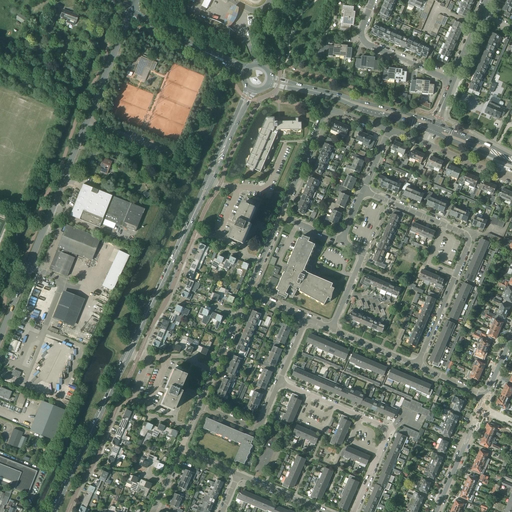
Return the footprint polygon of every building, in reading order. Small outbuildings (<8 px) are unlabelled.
[(202,7),(206,9),(207,9),(211,0),(204,0),(201,7),(202,7)] [(410,0),(409,4),(408,7),(413,9),(414,6),(415,6),(417,0),(410,0)] [(417,0),(415,6),(420,9),(420,10),(423,11),(425,7),(427,1),(424,0),(417,0)] [(394,6),(385,2),(382,8),(391,12),(394,6)] [(459,5),(458,7),(460,8),(470,12),(472,7),(463,3),(460,2),(459,4),(459,5)] [(511,7),(505,5),(502,10),(511,14),(511,7)] [(239,9),(234,6),(232,8),(230,10),(228,13),(226,17),(225,20),(224,23),(224,26),(228,29),(231,27),(233,25),(234,23),(235,22),(236,20),(238,17),(239,12),(239,9)] [(343,6),(343,11),(344,11),(343,18),(354,19),(355,12),(352,11),(352,7),(343,6)] [(380,14),(381,14),(387,17),(389,18),(389,17),(391,12),(382,8),(380,14)] [(460,9),(458,14),(467,18),(470,12),(460,8),(459,8),(460,9)] [(63,10),(60,16),(69,20),(67,23),(74,25),(75,22),(76,22),(78,15),(63,10)] [(52,12),(48,23),(45,32),(51,34),(58,14),(52,12)] [(206,21),(201,17),(200,18),(230,37),(230,35),(235,33),(235,32),(231,29),(229,28),(230,27),(222,23),(221,23),(218,21),(215,20),(213,20),(208,18),(206,21)] [(341,24),(340,29),(341,29),(341,32),(348,33),(348,29),(350,30),(350,25),(353,25),(354,19),(343,18),(343,24),(341,24)] [(464,26),(455,22),(452,28),(461,32),(464,26)] [(375,25),(371,34),(377,36),(381,27),(375,25)] [(386,29),(381,27),(377,36),(382,39),(386,30),(386,29)] [(388,41),(392,32),(393,30),(387,28),(386,29),(386,30),(382,39),(388,41)] [(450,33),(459,37),(461,32),(452,28),(450,33)] [(394,43),(398,34),(392,32),(388,41),(394,43)] [(448,38),(457,42),(459,37),(450,33),(448,38)] [(501,37),(493,33),(490,39),(498,42),(501,37)] [(399,46),(403,37),(398,34),(394,43),(399,46)] [(405,48),(408,39),(403,37),(399,46),(405,48)] [(445,44),(454,48),(457,42),(448,38),(445,44)] [(410,51),(414,42),(408,39),(405,48),(410,51)] [(498,42),(490,39),(488,44),(496,48),(498,42)] [(416,53),(420,44),(414,42),(410,51),(416,53)] [(333,55),(340,56),(341,45),(334,44),(334,46),(329,46),(328,56),(333,57),(333,55)] [(421,55),(425,46),(420,44),(416,53),(421,55)] [(443,49),(452,53),(454,48),(445,44),(443,49)] [(496,48),(488,44),(485,50),(494,53),(496,48)] [(351,59),(352,49),(347,48),(348,46),(341,45),(340,56),(346,57),(346,58),(351,59)] [(431,49),(425,46),(421,55),(427,58),(428,56),(430,50),(431,49)] [(441,55),(449,59),(452,53),(443,49),(441,55)] [(494,53),(485,50),(483,55),(491,59),(494,53)] [(141,57),(134,74),(142,77),(145,68),(153,72),(156,63),(149,60),(150,58),(143,55),(142,57),(141,57)] [(438,60),(447,64),(449,59),(441,55),(438,60)] [(491,59),(483,55),(481,61),(489,64),(491,59)] [(362,60),(357,59),(356,68),(361,69),(361,67),(368,68),(369,57),(362,56),(362,60)] [(368,68),(374,69),(374,70),(379,71),(380,61),(375,61),(375,58),(369,57),(368,68)] [(489,64),(481,61),(478,66),(487,70),(489,64)] [(487,70),(478,66),(476,72),(484,75),(487,70)] [(384,71),(383,80),(388,81),(388,82),(394,83),(395,80),(396,69),(389,68),(389,71),(384,71)] [(396,69),(395,80),(401,81),(401,82),(406,83),(407,73),(402,73),(403,70),(396,69)] [(484,75),(476,72),(473,77),(482,81),(484,75)] [(482,81),(473,77),(471,83),(481,88),(481,87),(479,87),(482,81)] [(412,83),(411,92),(415,93),(422,93),(422,92),(423,81),(417,80),(416,83),(412,83)] [(422,92),(422,93),(429,94),(433,95),(434,85),(430,85),(430,82),(423,81),(422,92)] [(468,89),(473,91),(472,93),(478,96),(480,93),(479,93),(481,88),(471,83),(468,89)] [(485,109),(484,111),(485,112),(484,113),(493,117),(498,105),(499,102),(491,98),(489,102),(486,109),(485,109)] [(498,105),(493,117),(494,118),(496,119),(497,118),(499,119),(500,116),(503,117),(506,109),(502,107),(504,104),(503,102),(501,101),(499,102),(498,105)] [(296,122),(275,122),(275,118),(267,118),(267,119),(266,119),(262,129),(260,129),(259,129),(259,130),(259,135),(253,149),(251,149),(250,150),(251,155),(249,159),(247,159),(246,159),(246,160),(247,165),(245,168),(246,168),(246,166),(250,168),(249,170),(253,172),(254,170),(261,173),(278,132),(280,132),(280,130),(302,130),(302,123),(299,123),(298,119),(296,119),(296,122)] [(332,127),(331,130),(336,132),(339,134),(340,131),(343,124),(337,122),(334,127),(332,127)] [(340,131),(339,134),(346,137),(347,134),(350,127),(343,124),(340,131)] [(361,132),(357,141),(363,143),(367,134),(361,132)] [(369,146),(373,137),(367,134),(363,143),(369,146)] [(391,150),(395,152),(393,156),(395,157),(397,153),(401,144),(395,141),(391,150)] [(333,147),(325,144),(322,149),(331,153),(333,147)] [(397,153),(403,155),(407,146),(401,144),(397,153)] [(320,155),(328,158),(328,159),(330,160),(333,154),(331,153),(322,149),(320,155)] [(409,158),(412,160),(412,159),(415,160),(419,152),(416,150),(415,151),(413,150),(409,158)] [(415,160),(419,162),(418,162),(421,163),(424,155),(422,154),(422,153),(419,152),(415,160)] [(353,154),(351,156),(355,158),(353,164),(362,168),(364,162),(365,160),(361,158),(361,157),(353,154)] [(328,158),(320,155),(318,160),(326,164),(328,159),(328,158)] [(431,157),(428,164),(434,167),(437,160),(431,157)] [(110,162),(103,159),(98,171),(106,175),(109,167),(114,168),(117,160),(111,158),(110,162)] [(326,164),(318,160),(315,166),(323,169),(326,164)] [(440,169),(443,162),(437,160),(434,167),(440,169)] [(346,168),(345,171),(353,174),(355,172),(359,174),(362,168),(353,164),(351,167),(347,165),(346,168)] [(449,165),(445,174),(451,176),(455,167),(449,165)] [(313,171),(321,175),(323,169),(315,166),(313,171)] [(457,179),(461,170),(455,167),(451,176),(457,179)] [(345,171),(344,174),(348,175),(345,181),(354,185),(357,179),(352,177),(353,174),(345,171)] [(460,182),(457,188),(460,190),(463,185),(465,184),(469,185),(469,184),(473,175),(470,174),(470,175),(467,174),(466,177),(463,176),(460,182)] [(380,175),(377,181),(381,183),(380,186),(385,188),(389,179),(380,175)] [(469,185),(469,186),(474,188),(478,179),(476,177),(473,175),(469,184),(469,185)] [(319,181),(310,177),(308,183),(316,187),(319,181)] [(389,179),(385,188),(391,191),(395,182),(389,179)] [(339,185),(338,188),(346,192),(347,189),(352,191),(354,185),(345,181),(343,180),(341,186),(339,185)] [(482,190),(484,191),(485,190),(488,192),(491,183),(488,182),(485,181),(482,190)] [(395,182),(391,191),(397,193),(399,188),(402,190),(404,184),(401,183),(401,184),(395,182)] [(316,187),(308,183),(305,189),(313,192),(314,192),(316,187)] [(404,184),(402,190),(405,191),(403,195),(409,198),(412,189),(410,188),(410,185),(407,183),(406,185),(404,184)] [(488,192),(491,193),(490,194),(493,195),(493,194),(497,186),(494,185),(494,184),(491,183),(488,192)] [(83,184),(70,216),(99,227),(100,224),(103,219),(115,224),(135,232),(144,209),(135,205),(136,202),(132,200),(131,204),(83,184)] [(338,188),(336,191),(340,193),(338,199),(347,203),(349,197),(345,195),(346,192),(338,188)] [(303,194),(311,198),(314,199),(316,193),(314,192),(313,192),(305,189),(303,194)] [(412,189),(409,198),(414,200),(418,191),(412,189)] [(495,199),(494,202),(497,204),(498,201),(499,200),(504,202),(505,200),(509,191),(506,190),(507,190),(504,189),(503,189),(501,193),(498,192),(496,198),(495,199)] [(418,191),(414,200),(420,203),(422,198),(425,199),(427,194),(424,193),(424,194),(418,191)] [(427,194),(425,199),(428,201),(426,205),(432,208),(435,199),(431,197),(433,193),(428,192),(428,194),(427,194)] [(311,198),(303,194),(301,200),(309,203),(311,198)] [(331,203),(330,205),(338,209),(339,206),(344,208),(347,203),(338,199),(335,204),(331,203)] [(435,199),(432,208),(437,210),(441,201),(435,199)] [(441,201),(437,210),(443,212),(445,208),(448,209),(450,203),(448,202),(442,199),(441,201)] [(309,203),(301,200),(298,205),(306,209),(309,203)] [(450,203),(448,209),(451,210),(449,215),(455,217),(459,209),(452,206),(453,205),(450,203)] [(232,221),(238,224),(232,239),(243,244),(251,225),(249,224),(255,208),(244,204),(237,219),(234,217),(232,221)] [(306,209),(298,205),(296,211),(304,215),(306,209)] [(330,205),(329,208),(333,210),(330,216),(339,220),(342,214),(337,212),(338,209),(330,205)] [(464,211),(460,220),(462,220),(466,222),(467,220),(468,217),(471,219),(473,213),(475,210),(472,208),(471,211),(465,208),(464,211)] [(459,209),(455,217),(460,220),(464,211),(459,209)] [(393,214),(390,220),(391,220),(398,223),(399,224),(400,221),(402,222),(403,218),(405,214),(398,211),(396,215),(393,214)] [(473,213),(471,219),(474,220),(472,224),(477,227),(480,220),(481,218),(482,215),(476,213),(476,214),(473,213)] [(323,220),(322,222),(331,226),(332,223),(337,225),(339,220),(330,216),(328,220),(328,221),(325,220),(323,220)] [(480,220),(477,227),(484,229),(485,230),(488,223),(486,223),(487,220),(486,220),(481,218),(480,220)] [(390,220),(388,226),(396,229),(397,230),(398,227),(397,227),(398,223),(391,220),(390,220)] [(410,232),(413,233),(411,237),(414,238),(416,233),(419,225),(414,223),(410,232)] [(49,270),(53,272),(67,277),(74,258),(75,258),(77,255),(91,261),(100,239),(66,225),(58,247),(49,270)] [(421,235),(424,228),(419,225),(416,233),(421,235)] [(388,226),(385,231),(393,235),(395,235),(396,233),(394,232),(396,229),(388,226)] [(424,238),(423,241),(425,242),(427,238),(426,237),(430,230),(424,228),(421,235),(424,237),(424,238)] [(426,237),(427,238),(432,240),(435,232),(430,230),(426,237)] [(385,231),(383,237),(391,240),(392,241),(393,238),(392,238),(393,235),(385,231)] [(269,284),(269,286),(269,287),(270,288),(271,290),(272,291),(274,291),(275,289),(278,291),(280,292),(279,294),(282,296),(283,296),(286,298),(287,298),(285,301),(287,298),(289,294),(293,297),(298,288),(300,289),(299,291),(325,305),(329,297),(328,296),(329,294),(331,295),(332,295),(332,294),(334,289),(332,288),(333,284),(316,277),(307,273),(307,272),(307,270),(311,270),(312,270),(311,270),(311,266),(308,265),(307,265),(309,260),(315,245),(313,244),(308,242),(309,240),(309,239),(310,239),(308,239),(303,237),(302,239),(299,238),(299,240),(293,253),(288,265),(289,265),(288,267),(287,266),(285,267),(284,269),(285,270),(286,271),(284,277),(281,276),(278,275),(276,280),(272,278),(270,283),(269,284)] [(383,237),(380,243),(388,246),(390,247),(391,244),(392,241),(391,240),(383,237)] [(479,245),(486,248),(488,249),(491,244),(488,243),(488,242),(481,239),(479,245)] [(380,243),(378,249),(386,252),(387,252),(388,250),(387,249),(388,246),(380,243)] [(201,244),(197,253),(206,256),(209,248),(201,244)] [(486,248),(479,245),(477,250),(484,253),(486,248)] [(378,249),(375,255),(385,258),(386,256),(387,252),(386,252),(378,249)] [(484,253),(477,250),(474,256),(481,259),(484,253)] [(113,291),(129,256),(118,251),(102,286),(113,291)] [(193,261),(202,265),(206,256),(197,253),(193,261)] [(375,255),(373,260),(377,262),(376,264),(385,269),(386,266),(386,265),(383,264),(385,258),(375,255)] [(215,258),(212,264),(211,268),(216,270),(219,266),(224,268),(224,265),(226,261),(227,259),(219,256),(217,260),(215,258)] [(481,259),(474,256),(472,262),(481,266),(483,262),(484,260),(481,259)] [(224,265),(224,268),(223,269),(228,271),(231,266),(235,268),(239,260),(231,257),(229,262),(226,261),(224,265)] [(235,268),(243,272),(241,277),(244,278),(250,265),(239,260),(235,268)] [(202,265),(193,261),(190,270),(195,272),(197,269),(200,270),(202,265)] [(469,267),(479,271),(481,266),(472,262),(469,267)] [(467,273),(476,277),(479,271),(469,267),(467,273)] [(275,269),(271,278),(272,278),(276,280),(278,275),(280,271),(275,269)] [(186,278),(189,280),(198,283),(195,282),(198,273),(195,272),(190,270),(186,278)] [(422,270),(419,277),(425,280),(428,273),(422,270)] [(425,280),(430,282),(433,275),(428,273),(425,280)] [(465,279),(472,282),(472,281),(474,282),(476,277),(467,273),(465,279)] [(363,278),(361,284),(369,287),(370,285),(373,277),(367,275),(366,279),(363,278)] [(430,282),(429,284),(432,285),(433,283),(436,284),(439,277),(433,275),(430,282)] [(373,277),(370,285),(376,287),(379,280),(373,277)] [(444,280),(439,277),(436,284),(441,287),(442,284),(445,286),(446,283),(443,282),(444,280)] [(185,288),(193,292),(195,292),(196,289),(198,290),(200,284),(198,283),(189,280),(185,288)] [(376,287),(381,289),(384,282),(379,280),(376,287)] [(381,289),(380,291),(386,294),(387,292),(390,284),(384,282),(381,289)] [(499,285),(505,288),(503,292),(511,296),(511,289),(509,288),(510,288),(507,286),(508,285),(500,282),(499,285)] [(414,290),(419,293),(420,290),(415,288),(416,285),(410,283),(408,288),(414,290)] [(471,286),(464,283),(462,289),(471,293),(473,288),(471,287),(471,286)] [(392,294),(395,287),(390,284),(387,292),(392,294)] [(217,294),(212,293),(210,298),(218,302),(220,296),(223,297),(225,293),(225,294),(226,289),(221,287),(217,294)] [(398,296),(401,289),(395,287),(392,294),(398,296)] [(193,292),(185,288),(182,297),(190,300),(193,295),(190,294),(191,291),(193,292)] [(223,297),(222,299),(233,304),(239,291),(236,289),(232,296),(228,294),(229,290),(226,289),(225,294),(225,293),(223,297)] [(471,293),(462,289),(459,295),(466,298),(468,292),(471,293)] [(64,292),(54,318),(73,325),(83,300),(64,292)] [(501,301),(502,299),(504,299),(511,303),(511,301),(511,296),(503,292),(501,297),(497,295),(495,298),(501,301)] [(466,298),(459,295),(457,300),(464,303),(466,298)] [(426,302),(433,306),(436,300),(428,296),(426,302)] [(464,303),(457,300),(455,306),(464,310),(466,304),(464,303)] [(423,308),(431,311),(433,306),(426,302),(423,308)] [(502,304),(500,310),(507,313),(510,308),(502,304)] [(174,314),(179,316),(181,313),(184,315),(186,309),(178,305),(174,314)] [(452,311),(459,314),(459,315),(461,315),(464,310),(455,306),(452,311)] [(199,315),(203,317),(202,323),(207,325),(209,322),(211,318),(210,318),(208,317),(210,311),(202,308),(199,315)] [(431,311),(423,308),(421,314),(428,317),(431,311)] [(350,315),(349,319),(355,321),(358,314),(358,312),(353,309),(352,311),(349,310),(348,314),(350,315)] [(496,309),(495,313),(496,314),(495,315),(497,316),(505,319),(507,313),(500,310),(496,309)] [(261,314),(254,310),(251,316),(259,319),(261,314)] [(459,314),(452,311),(450,317),(457,320),(459,315),(459,314)] [(211,318),(217,321),(215,329),(218,330),(223,317),(213,312),(210,318),(211,318)] [(167,321),(173,324),(175,325),(176,322),(179,323),(182,317),(179,316),(174,314),(171,313),(167,321)] [(363,316),(358,314),(355,321),(360,323),(363,316)] [(428,317),(421,314),(418,320),(426,323),(428,317)] [(486,314),(484,317),(491,320),(489,324),(493,325),(500,329),(503,323),(500,321),(500,320),(494,317),(486,314)] [(380,323),(377,330),(383,333),(385,325),(386,324),(383,323),(386,316),(385,315),(383,316),(382,318),(382,317),(380,323)] [(259,319),(251,316),(249,322),(256,325),(259,319)] [(363,316),(360,323),(366,326),(369,318),(363,316)] [(369,318),(366,326),(371,328),(374,321),(369,318)] [(164,320),(161,329),(171,333),(172,330),(173,330),(176,325),(175,325),(173,324),(167,321),(164,320)] [(426,323),(418,320),(416,326),(423,329),(426,323)] [(374,321),(371,328),(377,330),(380,323),(374,321)] [(454,324),(447,321),(444,327),(454,331),(456,325),(454,325),(454,324)] [(256,325),(249,322),(246,327),(254,330),(256,325)] [(284,323),(281,329),(290,333),(293,327),(284,323)] [(493,325),(490,331),(498,334),(500,329),(493,325)] [(423,329),(416,326),(413,332),(421,335),(423,329)] [(254,330),(246,327),(244,332),(252,336),(254,330)] [(442,332),(449,335),(449,336),(451,337),(454,331),(444,327),(442,332)] [(161,329),(157,337),(166,341),(167,338),(168,334),(172,335),(173,333),(171,333),(161,329)] [(281,329),(279,335),(288,339),(290,333),(281,329)] [(490,331),(488,336),(496,339),(498,334),(490,331)] [(252,336),(244,332),(241,338),(249,342),(252,336)] [(421,335),(413,332),(411,338),(418,341),(421,335)] [(449,335),(442,332),(440,338),(447,341),(449,336),(449,335)] [(473,333),(472,337),(479,340),(477,343),(480,344),(488,348),(490,342),(481,339),(482,337),(480,336),(478,335),(473,333)] [(275,340),(274,343),(279,345),(280,343),(285,345),(288,339),(279,335),(276,341),(275,340)] [(310,335),(307,341),(313,344),(316,337),(310,335)] [(175,341),(174,344),(172,349),(180,353),(182,347),(184,348),(185,348),(186,345),(187,341),(187,340),(189,338),(184,336),(180,343),(175,341)] [(157,337),(153,346),(162,349),(164,344),(166,341),(157,337)] [(316,337),(313,344),(318,346),(321,340),(316,337)] [(249,342),(241,338),(239,344),(247,347),(249,342)] [(418,341),(411,338),(408,344),(416,347),(418,341)] [(447,341),(440,338),(437,343),(444,346),(445,346),(447,341)] [(17,353),(21,342),(12,339),(8,349),(17,353)] [(185,348),(184,348),(184,350),(192,354),(194,348),(197,349),(198,346),(199,346),(200,341),(195,339),(192,344),(187,341),(186,345),(185,348)] [(318,346),(317,349),(323,351),(327,342),(321,340),(318,346)] [(197,349),(196,351),(207,356),(212,343),(210,342),(205,348),(199,346),(198,346),(197,349)] [(327,342),(323,351),(328,353),(332,344),(327,342)] [(274,346),(271,352),(280,356),(283,350),(278,348),(279,345),(274,343),(272,345),(274,346)] [(444,346),(437,343),(435,349),(444,353),(446,347),(445,346),(444,346)] [(237,349),(240,351),(239,354),(246,357),(250,348),(247,347),(239,344),(237,349)] [(328,353),(334,356),(338,347),(332,344),(328,353)] [(480,344),(478,350),(486,353),(488,348),(480,344)] [(334,356),(340,358),(343,349),(338,347),(334,356)] [(467,351),(466,353),(471,355),(471,356),(473,357),(473,356),(475,357),(476,355),(484,358),(486,353),(478,350),(475,348),(473,353),(469,352),(467,351)] [(343,349),(340,358),(345,360),(346,358),(349,351),(343,349)] [(442,358),(444,353),(435,349),(433,355),(442,358)] [(271,352),(269,357),(278,361),(280,356),(271,352)] [(234,355),(231,361),(240,365),(243,359),(244,360),(246,357),(239,354),(238,357),(234,355)] [(353,354),(350,361),(356,363),(359,356),(353,354)] [(430,360),(433,361),(432,364),(438,367),(442,358),(433,355),(430,360)] [(359,356),(356,363),(355,365),(360,368),(364,359),(359,356)] [(264,362),(263,365),(264,365),(269,368),(271,365),(275,367),(278,361),(269,357),(267,357),(265,362),(264,362)] [(475,358),(472,365),(475,366),(483,370),(484,367),(485,367),(486,365),(480,362),(481,360),(477,359),(475,358)] [(364,359),(360,368),(366,370),(367,368),(370,361),(364,359)] [(229,367),(238,371),(240,365),(231,361),(229,367)] [(373,370),(375,364),(370,361),(367,368),(373,370)] [(291,371),(294,373),(293,375),(298,378),(305,363),(304,363),(301,368),(293,365),(291,371)] [(306,363),(305,363),(298,378),(304,380),(307,373),(304,372),(304,370),(303,369),(306,363)] [(375,364),(373,370),(378,373),(381,366),(375,364)] [(264,368),(261,374),(270,378),(273,372),(268,370),(269,368),(264,365),(263,368),(264,368)] [(384,375),(387,368),(381,366),(378,373),(384,375)] [(475,366),(472,372),(480,375),(483,370),(475,366)] [(226,373),(231,374),(230,378),(235,380),(237,377),(235,376),(238,371),(229,367),(226,373)] [(21,372),(14,370),(11,375),(19,378),(21,372)] [(161,388),(167,390),(160,406),(171,411),(180,391),(178,390),(184,375),(173,370),(166,385),(163,384),(161,388)] [(389,376),(388,379),(393,381),(397,372),(392,370),(389,376)] [(469,370),(467,376),(468,376),(468,378),(470,379),(471,378),(474,379),(474,380),(477,382),(478,381),(480,375),(472,372),(469,370)] [(317,377),(318,377),(315,385),(320,387),(326,372),(325,372),(323,378),(318,376),(317,377)] [(328,373),(326,372),(320,387),(325,389),(329,380),(325,378),(328,373)] [(403,374),(397,372),(393,381),(399,383),(400,381),(403,374)] [(307,373),(304,380),(309,382),(312,375),(307,373)] [(261,374),(259,380),(268,384),(270,378),(261,374)] [(403,374),(400,381),(405,383),(408,377),(403,374)] [(317,377),(312,375),(309,382),(315,385),(318,377),(317,377)] [(334,382),(329,380),(325,389),(331,392),(337,377),(336,376),(334,382)] [(338,377),(337,377),(331,392),(336,394),(340,385),(336,383),(338,377)] [(411,386),(414,379),(408,377),(405,383),(411,386)] [(229,380),(224,378),(222,384),(230,388),(233,382),(234,382),(235,380),(230,378),(229,380)] [(414,379),(411,386),(416,388),(419,381),(414,379)] [(255,385),(254,388),(260,391),(261,388),(266,389),(268,384),(259,380),(257,385),(255,385)] [(344,387),(340,385),(336,394),(342,396),(348,381),(347,381),(344,387)] [(349,382),(348,381),(342,396),(347,399),(351,390),(347,388),(349,382)] [(416,388),(415,390),(421,393),(425,384),(419,381),(416,388)] [(219,390),(228,394),(230,388),(222,384),(219,390)] [(425,384),(421,393),(430,396),(432,391),(429,390),(430,386),(425,384)] [(1,388),(0,390),(0,392),(10,396),(12,392),(1,388)] [(252,390),(249,396),(252,397),(261,401),(263,395),(259,393),(260,391),(254,388),(253,390),(252,390)] [(347,398),(352,400),(351,403),(352,404),(358,391),(351,388),(351,390),(347,399),(347,398)] [(511,393),(511,392),(504,389),(502,395),(510,398),(511,393)] [(217,395),(221,397),(220,400),(226,403),(227,400),(225,399),(228,394),(219,390),(217,395)] [(361,393),(358,391),(352,404),(354,405),(355,402),(357,403),(360,404),(363,397),(361,396),(360,396),(361,393)] [(0,397),(8,400),(10,396),(0,392),(0,397)] [(27,396),(20,393),(16,402),(23,404),(27,396)] [(298,396),(292,394),(289,403),(298,407),(301,401),(297,399),(298,396)] [(510,398),(502,395),(499,400),(508,403),(510,398)] [(374,402),(371,409),(377,411),(383,396),(382,396),(379,402),(375,400),(374,402)] [(384,397),(383,396),(377,411),(382,414),(385,407),(386,405),(382,403),(384,397)] [(252,397),(249,403),(258,407),(261,401),(252,397)] [(363,397),(360,404),(366,407),(369,400),(363,397)] [(456,402),(453,401),(452,403),(462,407),(465,401),(457,398),(456,402)] [(496,403),(497,404),(497,405),(507,410),(510,404),(508,403),(499,400),(498,399),(496,403)] [(374,402),(369,400),(366,407),(371,409),(374,402)] [(42,401),(31,430),(30,431),(53,440),(65,411),(42,401)] [(243,406),(242,409),(250,413),(251,410),(256,412),(258,407),(249,403),(247,407),(243,406)] [(298,407),(289,403),(286,408),(296,412),(298,407)] [(390,409),(391,409),(388,416),(393,418),(397,409),(393,407),(394,404),(391,403),(390,406),(391,407),(390,409)] [(452,403),(450,408),(460,412),(462,407),(452,403)] [(391,409),(390,409),(385,407),(382,414),(388,416),(391,409)] [(286,414),(284,413),(294,418),(296,412),(286,408),(288,409),(286,414)] [(122,418),(130,422),(131,422),(134,424),(135,422),(131,420),(134,413),(126,410),(122,418)] [(444,414),(443,416),(447,418),(449,419),(457,422),(459,417),(452,413),(449,412),(447,416),(444,414)] [(294,418),(284,413),(280,423),(286,425),(287,422),(291,424),(294,418)] [(337,424),(340,425),(348,429),(350,423),(346,421),(347,418),(341,415),(337,424)] [(118,427),(127,431),(129,431),(130,428),(128,427),(130,422),(122,418),(118,427)] [(447,418),(444,423),(455,427),(457,422),(449,419),(447,418)] [(203,429),(243,445),(236,461),(244,464),(253,445),(251,445),(254,438),(245,434),(245,436),(207,420),(203,429)] [(143,425),(140,431),(139,435),(144,437),(147,433),(152,435),(152,432),(154,428),(155,426),(147,423),(145,427),(143,425)] [(444,423),(442,428),(445,430),(452,433),(455,427),(444,423)] [(496,433),(496,432),(495,432),(496,429),(498,430),(501,431),(502,429),(499,427),(490,423),(489,424),(488,424),(486,428),(487,429),(496,433)] [(152,432),(152,435),(151,436),(156,438),(159,433),(164,435),(165,433),(167,427),(159,424),(157,429),(154,428),(152,432)] [(293,433),(294,433),(293,436),(298,439),(300,436),(299,436),(302,428),(296,425),(293,433)] [(348,429),(340,425),(338,431),(345,434),(348,429)] [(435,426),(434,428),(444,432),(442,435),(450,438),(452,433),(445,430),(442,428),(435,426)] [(127,431),(118,427),(115,436),(126,440),(127,437),(124,436),(127,431)] [(170,437),(171,438),(170,444),(172,445),(178,432),(167,427),(165,433),(164,435),(165,435),(166,434),(167,434),(166,437),(170,439),(170,437)] [(299,436),(300,436),(305,438),(308,430),(302,428),(299,436)] [(17,448),(23,432),(13,429),(7,444),(17,448)] [(496,433),(487,429),(485,434),(493,437),(494,434),(500,436),(501,434),(496,432),(496,433)] [(308,430),(305,438),(310,440),(313,433),(308,430)] [(345,434),(338,431),(336,436),(343,439),(345,434)] [(310,440),(309,443),(314,445),(315,443),(316,443),(319,435),(313,433),(310,440)] [(398,434),(396,439),(405,443),(407,438),(405,437),(398,434)] [(491,442),(496,445),(497,442),(494,442),(496,438),(493,437),(485,434),(483,439),(491,442)] [(18,447),(23,449),(28,437),(23,435),(18,447)] [(336,436),(333,435),(330,444),(336,446),(337,444),(341,445),(343,439),(336,436)] [(111,444),(114,446),(114,445),(122,449),(123,449),(120,448),(122,442),(125,444),(126,440),(115,436),(111,444)] [(396,439),(393,445),(403,449),(403,448),(405,443),(396,439)] [(437,443),(440,445),(447,448),(449,442),(442,439),(442,440),(440,439),(438,439),(437,443)] [(490,445),(492,446),(492,447),(499,450),(500,446),(496,445),(491,442),(483,439),(481,442),(480,441),(480,442),(479,442),(479,443),(479,444),(480,444),(480,445),(488,448),(489,448),(488,448),(488,447),(489,447),(490,445)] [(114,445),(114,446),(110,454),(120,458),(122,455),(120,454),(122,449),(114,445)] [(393,445),(391,450),(398,453),(400,450),(402,451),(402,450),(403,449),(393,445)] [(440,445),(437,450),(445,454),(447,448),(440,445)] [(340,456),(343,458),(349,460),(350,457),(353,450),(347,447),(347,448),(345,448),(342,451),(340,456)] [(350,457),(355,460),(358,452),(353,450),(350,457)] [(391,450),(389,455),(396,459),(398,460),(397,461),(400,462),(401,460),(398,458),(400,454),(398,453),(391,450)] [(481,450),(479,455),(487,459),(487,458),(489,453),(481,450)] [(364,455),(358,452),(355,460),(361,462),(364,455)] [(433,453),(430,458),(441,463),(444,458),(437,455),(437,454),(433,453)] [(120,458),(110,454),(107,463),(115,466),(117,461),(119,461),(120,458)] [(142,457),(141,460),(138,465),(146,469),(149,463),(151,465),(153,461),(154,456),(149,455),(147,459),(146,459),(145,459),(142,458),(142,457)] [(364,455),(361,462),(366,465),(370,457),(364,455)] [(389,455),(386,461),(394,464),(396,459),(389,455)] [(479,455),(477,460),(487,465),(489,459),(487,458),(487,459),(479,455)] [(498,458),(504,461),(502,465),(505,467),(505,466),(506,467),(509,460),(499,455),(498,458)] [(151,465),(150,466),(161,471),(167,458),(164,457),(161,462),(157,460),(157,458),(154,456),(153,461),(151,465)] [(295,462),(303,465),(305,460),(298,456),(295,462)] [(37,472),(0,457),(0,484),(28,495),(37,472)] [(426,457),(425,459),(430,461),(429,464),(432,465),(439,469),(441,463),(430,458),(426,457)] [(477,460),(474,466),(482,469),(485,470),(487,465),(477,460)] [(386,461),(384,466),(391,469),(394,464),(386,461)] [(293,467),(301,471),(303,465),(295,462),(293,467)] [(429,464),(426,469),(437,474),(439,469),(432,465),(429,464)] [(384,466),(382,472),(389,475),(391,469),(384,466)] [(474,466),(472,471),(480,474),(481,475),(481,474),(483,475),(485,470),(482,469),(474,466)] [(288,472),(290,473),(291,473),(298,476),(301,471),(293,467),(293,468),(290,467),(288,472)] [(420,467),(418,471),(423,472),(424,471),(428,473),(427,476),(434,479),(437,474),(426,469),(426,470),(420,467)] [(189,471),(185,469),(182,475),(191,479),(194,473),(198,475),(199,472),(198,472),(194,470),(191,468),(189,471)] [(333,472),(325,468),(323,474),(331,477),(333,472)] [(99,480),(104,482),(110,484),(111,481),(109,480),(111,475),(102,471),(99,480)] [(380,479),(391,484),(392,484),(394,478),(388,476),(389,475),(382,472),(381,472),(383,473),(381,477),(380,479)] [(290,473),(288,478),(288,479),(296,482),(298,476),(291,473),(290,473)] [(321,479),(328,483),(331,477),(323,474),(321,479)] [(127,483),(131,485),(130,490),(135,492),(136,491),(137,489),(139,485),(138,485),(139,483),(137,482),(138,478),(130,475),(128,481),(127,483)] [(180,481),(189,484),(191,479),(182,475),(180,481)] [(350,475),(347,482),(346,484),(356,488),(359,482),(358,482),(359,479),(350,475)] [(470,476),(468,481),(477,485),(478,482),(482,484),(482,483),(487,485),(489,481),(488,481),(487,480),(480,478),(480,477),(479,480),(470,476)] [(286,477),(285,479),(282,486),(288,489),(290,486),(294,487),(296,482),(288,479),(288,478),(286,477)] [(92,487),(98,490),(98,489),(102,491),(104,488),(102,487),(104,482),(99,480),(96,478),(92,487)] [(140,489),(145,491),(143,496),(146,497),(152,484),(141,479),(139,483),(138,485),(139,485),(137,489),(136,491),(138,492),(140,489)] [(320,480),(318,479),(316,484),(326,488),(328,483),(321,479),(320,480)] [(379,482),(377,486),(385,489),(389,491),(391,485),(391,484),(380,479),(380,480),(379,482)] [(421,481),(419,480),(417,483),(429,488),(432,483),(422,479),(421,481)] [(209,481),(208,483),(211,485),(211,484),(221,488),(224,482),(217,480),(216,483),(213,482),(209,481)] [(416,490),(420,491),(427,494),(429,488),(417,483),(411,480),(410,482),(413,483),(413,484),(418,486),(416,490)] [(177,487),(182,489),(181,491),(189,495),(190,492),(186,490),(189,484),(180,481),(177,487)] [(468,481),(465,487),(473,490),(476,491),(478,486),(477,485),(468,481)] [(207,486),(206,489),(209,490),(219,494),(221,488),(211,484),(211,485),(210,488),(207,486)] [(316,484),(314,489),(324,493),(326,488),(316,484)] [(346,484),(344,489),(354,494),(356,488),(346,484)] [(376,485),(374,491),(383,494),(383,493),(385,489),(377,486),(376,485)] [(86,494),(94,498),(97,499),(97,495),(96,495),(98,490),(92,487),(89,486),(86,494)] [(465,487),(463,492),(471,495),(473,496),(476,491),(473,490),(465,487)] [(314,489),(313,491),(310,498),(316,501),(318,498),(321,499),(324,493),(314,489)] [(341,495),(344,496),(352,499),(354,494),(344,489),(341,495)] [(204,492),(203,495),(205,495),(209,497),(210,497),(216,500),(219,494),(209,490),(207,494),(204,492)] [(239,493),(237,499),(244,502),(245,503),(245,502),(249,493),(244,491),(242,494),(239,493)] [(374,491),(372,496),(380,500),(382,496),(383,494),(374,491)] [(0,500),(3,502),(1,505),(4,506),(6,505),(10,494),(6,492),(3,498),(5,493),(1,492),(0,493),(0,500)] [(179,495),(174,493),(172,499),(181,503),(183,497),(187,499),(189,496),(180,492),(179,495)] [(463,492),(461,497),(468,501),(471,495),(463,492)] [(245,502),(247,503),(251,504),(254,496),(249,493),(245,502)] [(407,496),(415,500),(422,503),(425,497),(414,493),(413,496),(408,494),(407,496)] [(82,503),(88,505),(94,508),(96,505),(92,503),(93,500),(98,502),(98,500),(97,499),(94,498),(86,494),(82,503)] [(202,498),(201,500),(203,502),(203,501),(207,503),(214,506),(216,500),(210,497),(209,497),(205,495),(204,499),(202,498)] [(260,498),(254,496),(251,504),(255,506),(256,507),(260,498)] [(344,496),(341,501),(349,505),(352,499),(344,496)] [(372,496),(369,501),(378,505),(378,504),(380,500),(372,496)] [(265,500),(260,498),(256,507),(257,507),(262,509),(265,500)] [(170,505),(174,507),(173,510),(178,511),(181,511),(183,510),(178,508),(180,505),(182,506),(183,504),(181,503),(172,499),(170,505)] [(265,500),(262,509),(266,511),(267,511),(268,510),(271,503),(265,500)] [(415,500),(413,505),(420,508),(422,503),(415,500)] [(456,501),(454,505),(462,509),(464,509),(466,504),(464,503),(457,500),(456,501)] [(10,501),(8,506),(10,506),(10,507),(11,505),(17,507),(15,511),(16,511),(18,511),(21,505),(21,504),(14,501),(13,503),(10,501)] [(199,504),(198,506),(201,507),(202,508),(202,507),(211,511),(214,506),(207,503),(203,501),(203,502),(202,505),(199,504)] [(339,507),(347,510),(349,505),(341,501),(339,507)] [(369,501),(367,507),(376,511),(378,507),(378,505),(369,501)] [(88,505),(82,503),(78,511),(88,511),(89,510),(86,509),(88,505)] [(268,510),(271,511),(273,511),(276,506),(276,505),(271,503),(268,510)]
